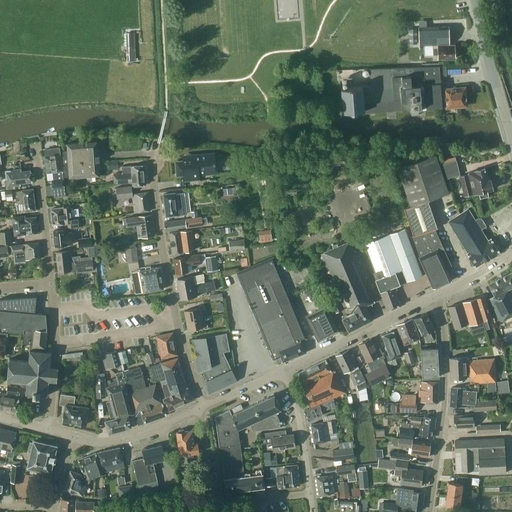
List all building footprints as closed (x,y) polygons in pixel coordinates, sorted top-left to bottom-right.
[(418,29),(418,43),(418,45),(435,45),(437,45),(437,48),(432,48),(433,54),(437,54),(437,59),(454,58),(454,45),(448,45),(448,27),(418,27),(418,29)] [(418,43),(418,29),(409,29),(409,43),(418,43)] [(134,33),(126,33),(127,61),(135,61),(134,33)] [(401,110),(441,107),(440,92),(439,76),(446,76),(445,66),(369,69),(369,85),(362,86),(362,87),(340,88),(341,111),(363,110),(363,113),(401,110)] [(444,91),(440,92),(441,107),(465,106),(464,87),(444,89),(444,91)] [(98,175),(96,141),(66,143),(67,151),(63,151),(64,177),(69,176),(69,177),(98,175)] [(64,196),(63,186),(59,147),(44,149),(45,156),(44,156),(46,173),(52,172),(53,180),(55,198),(64,196)] [(435,154),(396,167),(409,206),(410,207),(402,210),(413,236),(436,226),(436,227),(440,226),(431,199),(448,193),(446,187),(438,162),(435,154)] [(183,181),(199,180),(199,173),(207,172),(207,170),(215,169),(214,157),(206,158),(205,155),(195,156),(195,159),(175,160),(176,175),(182,175),(183,181)] [(460,174),(456,160),(442,165),(447,178),(460,174)] [(117,172),(117,163),(107,163),(108,172),(117,172)] [(144,184),(143,165),(122,167),(122,173),(113,174),(113,183),(132,182),(132,185),(144,184)] [(488,180),(485,169),(468,173),(468,175),(459,177),(464,195),(472,193),(472,194),(477,193),(478,199),(487,196),(485,191),(492,189),(490,179),(488,180)] [(21,171),(21,170),(5,171),(6,189),(14,188),(13,186),(19,186),(19,183),(31,182),(30,171),(21,171)] [(147,192),(132,194),(131,186),(116,187),(117,199),(132,197),(133,213),(149,211),(147,192)] [(35,210),(32,189),(16,191),(19,212),(35,210)] [(12,196),(11,190),(5,191),(0,192),(1,200),(6,199),(5,197),(12,196)] [(175,194),(175,193),(163,194),(165,216),(186,214),(184,193),(175,194)] [(71,219),(70,207),(51,209),(52,224),(67,223),(67,227),(90,225),(90,218),(71,219)] [(474,220),(467,208),(447,221),(455,232),(456,232),(461,240),(460,241),(467,253),(466,253),(475,267),(498,252),(490,239),(487,240),(480,229),(481,229),(480,219),(477,218),(474,220)] [(232,215),(233,223),(240,222),(239,214),(232,215)] [(152,236),(150,215),(122,218),(123,226),(127,225),(127,226),(136,225),(137,238),(152,236)] [(25,218),(24,216),(12,217),(14,235),(37,232),(35,217),(25,218)] [(202,226),(201,217),(185,218),(185,220),(164,222),(165,231),(178,230),(178,227),(185,227),(186,228),(202,226)] [(436,226),(413,236),(413,237),(409,238),(417,258),(419,257),(421,262),(444,253),(434,228),(436,227),(436,226)] [(422,275),(404,228),(364,243),(377,278),(375,279),(386,309),(399,304),(392,287),(399,284),(399,285),(407,282),(406,281),(422,275)] [(65,234),(65,230),(53,231),(55,246),(66,245),(70,244),(69,233),(65,234)] [(194,249),(191,230),(169,233),(172,254),(190,251),(190,249),(194,249)] [(0,243),(12,243),(10,231),(0,231),(0,243)] [(91,238),(91,237),(78,239),(78,248),(92,246),(92,245),(95,245),(94,238),(91,238)] [(244,249),(243,239),(228,241),(229,250),(244,249)] [(377,300),(352,241),(318,256),(337,296),(338,295),(348,316),(341,319),(348,332),(372,320),(365,305),(377,300)] [(11,253),(14,252),(15,261),(40,258),(38,243),(10,246),(11,253)] [(0,257),(9,256),(7,246),(0,246),(0,257)] [(138,262),(136,247),(125,248),(127,263),(138,262)] [(104,248),(96,255),(104,264),(112,256),(104,248)] [(72,257),(71,250),(55,252),(58,273),(77,270),(77,272),(93,270),(91,256),(80,258),(79,256),(72,257)] [(444,253),(421,262),(432,288),(451,280),(446,268),(449,266),(444,253)] [(201,264),(199,254),(173,258),(176,274),(187,272),(186,265),(191,265),(201,264)] [(218,271),(216,255),(204,257),(206,272),(218,271)] [(307,338),(272,257),(236,272),(273,360),(280,357),(282,362),(305,352),(300,341),(307,338)] [(163,289),(159,267),(139,271),(143,293),(163,289)] [(511,275),(510,272),(492,282),(487,284),(494,296),(487,299),(499,321),(511,314),(511,289),(510,291),(509,289),(511,286),(511,275)] [(215,289),(214,282),(213,280),(205,282),(203,274),(192,276),(176,279),(178,290),(181,300),(196,296),(195,292),(195,290),(198,290),(198,292),(215,289)] [(222,299),(221,293),(209,294),(210,301),(222,299)] [(475,298),(482,321),(485,329),(488,328),(485,320),(491,318),(484,296),(475,298)] [(0,326),(1,327),(46,331),(45,314),(34,313),(35,297),(0,299),(0,326)] [(482,321),(475,298),(461,303),(466,318),(468,326),(482,321)] [(342,309),(338,299),(331,303),(335,312),(342,309)] [(466,318),(461,303),(447,307),(453,328),(467,323),(468,326),(466,318)] [(186,320),(201,317),(200,310),(204,309),(203,304),(199,305),(199,308),(184,311),(186,320)] [(338,332),(325,306),(304,316),(317,342),(338,332)] [(434,329),(427,313),(414,319),(418,328),(417,328),(420,335),(423,334),(426,341),(432,338),(429,331),(434,329)] [(201,317),(186,320),(187,330),(202,327),(203,329),(207,328),(206,324),(203,325),(201,317)] [(419,338),(411,319),(396,325),(403,344),(419,338)] [(1,327),(1,332),(7,332),(23,334),(21,343),(32,344),(32,351),(29,350),(27,361),(9,359),(7,381),(24,382),(23,386),(26,387),(25,393),(32,394),(32,396),(39,397),(39,395),(47,395),(48,381),(57,381),(58,367),(49,366),(50,352),(45,352),(46,331),(1,327)] [(401,356),(393,331),(381,335),(387,355),(385,356),(389,367),(397,364),(395,358),(401,356)] [(161,358),(177,354),(172,333),(157,336),(161,358)] [(229,351),(226,333),(192,339),(197,366),(199,365),(211,392),(236,381),(223,352),(229,351)] [(373,345),(370,339),(358,345),(366,361),(374,358),(378,367),(372,370),(377,381),(388,376),(387,373),(389,373),(382,358),(384,358),(379,346),(376,348),(374,344),(373,345)] [(438,377),(436,348),(420,349),(422,378),(438,377)] [(350,356),(347,350),(335,356),(343,372),(357,366),(352,355),(350,356)] [(121,366),(117,351),(101,355),(103,359),(109,357),(112,369),(121,366)] [(414,363),(410,351),(403,353),(407,366),(414,363)] [(83,360),(82,352),(61,354),(61,359),(64,359),(64,362),(83,360)] [(192,399),(177,357),(149,366),(154,381),(160,380),(166,397),(162,399),(168,411),(192,399)] [(468,361),(467,357),(449,358),(450,379),(466,378),(466,377),(469,376),(469,384),(495,382),(493,359),(468,361)] [(300,385),(310,409),(332,398),(344,392),(335,371),(331,372),(325,359),(297,373),(303,384),(300,385)] [(145,387),(140,366),(123,371),(129,393),(138,424),(144,422),(144,423),(166,415),(155,384),(145,387)] [(364,380),(359,369),(349,374),(354,385),(364,380)] [(110,419),(127,415),(133,414),(122,371),(115,373),(116,378),(107,380),(109,387),(105,387),(109,401),(106,402),(110,419)] [(105,397),(104,373),(95,374),(95,378),(95,398),(105,397)] [(438,382),(421,382),(421,402),(437,402),(438,382)] [(20,388),(7,386),(6,390),(5,390),(4,393),(0,392),(0,409),(16,412),(20,388)] [(466,388),(451,387),(450,406),(467,407),(467,404),(474,405),(475,411),(496,410),(495,400),(475,401),(476,391),(466,391),(466,388)] [(75,396),(60,394),(59,404),(65,405),(63,421),(85,424),(88,407),(73,404),(75,396)] [(273,394),(231,414),(238,429),(249,423),(253,430),(279,427),(278,419),(275,412),(280,409),(273,394)] [(332,398),(310,409),(303,412),(307,421),(322,414),(321,410),(335,406),(332,398)] [(416,402),(399,401),(399,412),(416,412),(416,402)] [(238,429),(231,414),(229,410),(215,416),(225,492),(264,487),(262,473),(244,476),(238,429)] [(130,427),(127,415),(110,419),(104,421),(108,433),(130,427)] [(473,427),(473,415),(453,416),(453,428),(473,427)] [(424,418),(410,416),(409,422),(408,421),(408,423),(400,422),(398,437),(412,439),(413,429),(419,430),(419,435),(432,437),(434,418),(424,417),(424,418)] [(336,432),(334,420),(326,421),(326,422),(322,423),(322,422),(310,424),(313,443),(325,442),(325,441),(330,440),(329,433),(336,432)] [(499,431),(499,424),(475,425),(476,432),(499,431)] [(4,429),(0,445),(0,448),(7,451),(6,456),(12,458),(14,451),(11,451),(15,432),(4,429)] [(185,431),(183,429),(179,430),(177,432),(176,432),(180,465),(187,464),(186,456),(192,456),(192,453),(198,452),(196,443),(194,443),(192,430),(185,431)] [(286,435),(285,430),(260,434),(261,438),(271,437),(273,451),(284,450),(284,448),(295,447),(293,434),(286,435)] [(431,443),(398,438),(397,445),(411,447),(410,454),(429,457),(431,443)] [(504,452),(503,438),(454,441),(455,452),(460,451),(461,471),(478,470),(479,474),(505,473),(504,452)] [(56,446),(33,440),(26,468),(50,473),(56,446)] [(165,459),(161,445),(142,449),(144,458),(132,460),(138,485),(157,481),(152,462),(165,459)] [(97,452),(95,453),(98,464),(99,475),(102,474),(102,472),(124,466),(119,447),(97,452)] [(353,457),(352,447),(332,449),(333,460),(353,457)] [(270,456),(269,452),(263,453),(264,466),(276,464),(276,456),(270,456)] [(410,454),(390,452),(386,452),(385,457),(389,457),(389,458),(409,461),(410,454)] [(87,480),(90,479),(99,475),(98,464),(95,453),(78,459),(82,472),(85,473),(86,476),(87,480)] [(407,462),(378,459),(377,468),(401,471),(400,483),(420,486),(422,471),(406,469),(407,462)] [(16,462),(12,461),(12,464),(10,482),(18,483),(20,465),(16,464),(16,462)] [(356,480),(354,464),(336,466),(337,475),(347,474),(348,481),(356,480)] [(275,467),(276,474),(278,487),(298,485),(296,465),(275,467)] [(87,487),(90,479),(87,480),(86,476),(70,470),(63,489),(82,495),(85,486),(87,487)] [(333,494),(331,475),(316,477),(318,496),(333,494)] [(206,490),(205,482),(196,483),(196,491),(206,490)] [(447,482),(446,494),(460,496),(461,484),(447,482)] [(133,496),(132,484),(117,487),(119,498),(133,496)] [(349,493),(348,485),(339,486),(340,495),(349,493)] [(398,486),(396,502),(399,502),(398,508),(401,508),(405,509),(410,510),(410,509),(421,510),(423,492),(412,491),(412,489),(413,488),(398,486)] [(460,496),(446,494),(444,506),(458,508),(459,501),(463,502),(463,497),(460,496)] [(72,511),(73,507),(75,507),(75,503),(73,503),(73,500),(61,500),(60,511),(72,511)] [(75,503),(75,507),(76,507),(76,511),(92,511),(93,502),(77,502),(77,503),(75,503)] [(396,511),(397,504),(383,502),(381,511),(396,511)]
